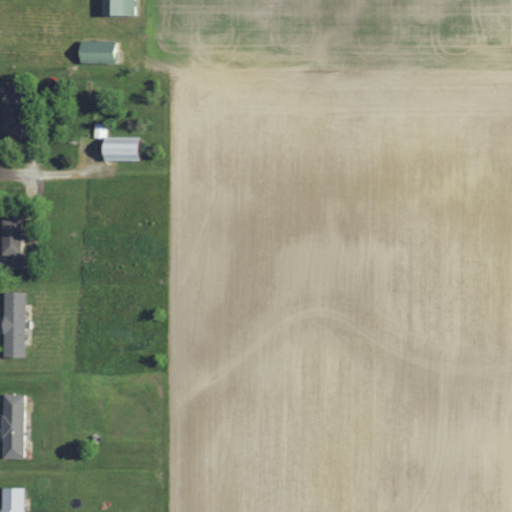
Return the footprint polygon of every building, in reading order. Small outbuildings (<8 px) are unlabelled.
[(138,0),(106,0),(107,17),(138,17),(138,0)] [(85,64),(121,64),(121,42),(85,42),(85,64)] [(8,132),(42,132),(42,112),(28,113),(28,83),(8,84),(8,132)] [(146,160),(146,136),(110,136),(110,160),(146,160)] [(28,268),(28,238),(40,238),(40,219),(9,219),(8,268),(28,268)] [(28,357),(28,292),(7,292),(7,357),(28,357)] [(27,458),(27,394),(6,394),(6,458),(27,458)] [(3,511),(26,511),(26,487),(4,487),(3,511)]
